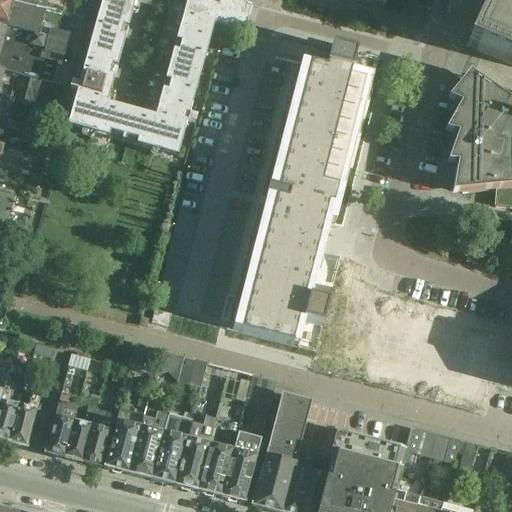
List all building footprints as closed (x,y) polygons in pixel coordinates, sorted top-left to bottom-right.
[(4,0),(0,0),(0,28),(44,39),(53,41),(76,47),(78,47),(84,20),(65,15),(4,0)] [(4,0),(65,15),(69,0),(4,0)] [(181,18),(168,64),(153,119),(105,105),(134,0),(101,0),(65,129),(175,160),(212,27),(181,18)] [(243,35),(243,34),(250,7),(223,0),(186,0),(181,18),(212,27),(243,35)] [(355,0),(356,0),(360,1),(359,1),(365,3),(374,5),(373,6),(383,9),(385,0),(355,0)] [(511,0),(490,0),(488,3),(479,19),(472,34),(465,48),(511,67),(511,0)] [(46,63),(39,60),(44,39),(0,28),(0,72),(2,74),(29,81),(41,84),(46,63)] [(274,202),(240,335),(291,348),(296,325),(319,331),(325,308),(302,302),(326,209),(331,211),(364,82),(348,78),(354,56),(330,50),(328,57),(279,43),(274,61),(294,66),(294,64),(307,68),(276,195),(265,193),(264,199),(274,202)] [(451,197),(485,193),(487,193),(487,191),(494,192),(494,193),(511,190),(511,179),(510,169),(510,157),(510,151),(510,145),(511,134),(511,133),(511,103),(501,100),(468,77),(447,102),(459,108),(444,134),(456,138),(446,166),(456,167),(451,197)] [(29,81),(23,105),(57,114),(65,90),(41,84),(29,81)] [(0,123),(5,124),(11,101),(0,98),(0,123)] [(35,157),(0,147),(0,159),(31,168),(35,157)] [(511,179),(511,190),(494,193),(493,209),(511,210),(511,179)] [(0,234),(4,236),(14,199),(0,195),(0,234)] [(154,313),(151,325),(166,329),(169,317),(154,313)] [(147,322),(140,320),(139,327),(145,329),(147,322)] [(132,347),(126,369),(123,378),(137,382),(146,351),(132,347)] [(71,358),(66,378),(65,380),(75,382),(78,370),(87,372),(89,363),(71,358)] [(181,360),(172,358),(166,376),(176,379),(181,360)] [(0,402),(9,370),(9,369),(11,363),(11,362),(2,360),(0,367),(0,402)] [(89,363),(87,372),(87,373),(94,375),(96,368),(107,372),(108,367),(89,363)] [(190,375),(187,388),(200,391),(205,367),(193,363),(190,375)] [(126,369),(116,366),(114,366),(112,375),(123,378),(126,369)] [(497,367),(495,376),(511,380),(511,369),(506,370),(497,367)] [(0,402),(0,443),(7,445),(17,408),(8,406),(18,372),(9,370),(0,402)] [(245,402),(269,408),(275,385),(252,379),(245,402)] [(47,447),(45,455),(63,460),(73,423),(77,408),(67,405),(70,397),(61,394),(59,402),(58,404),(56,415),(54,418),(52,429),(51,433),(48,443),(47,447)] [(25,450),(33,422),(40,397),(31,395),(27,411),(17,408),(7,445),(25,450)] [(294,466),(295,461),(310,404),(281,397),(264,458),(294,466)] [(81,464),(95,413),(98,401),(90,399),(87,410),(82,426),(73,423),(63,460),(81,464)] [(143,420),(127,476),(150,482),(167,419),(156,417),(156,416),(157,414),(145,411),(143,420)] [(81,464),(99,469),(111,423),(102,421),(104,415),(95,413),(81,464)] [(104,470),(127,476),(143,420),(119,413),(104,470)] [(167,419),(150,482),(173,488),(190,425),(182,423),(183,417),(169,413),(167,419)] [(190,425),(173,488),(196,494),(209,447),(213,433),(215,423),(204,420),(202,429),(190,425)] [(390,511),(392,505),(395,493),(402,466),(411,431),(410,431),(405,451),(326,430),(315,467),(328,470),(325,478),(316,511),(390,511)] [(209,447),(196,494),(219,500),(232,453),(236,437),(225,434),(224,435),(224,436),(213,433),(209,447)] [(429,460),(435,438),(420,434),(415,456),(429,460)] [(243,507),(260,443),(236,437),(232,453),(219,500),(243,507)] [(435,438),(429,460),(442,464),(448,442),(435,438)] [(458,444),(455,456),(461,458),(457,477),(469,481),(472,470),(469,469),(475,449),(458,444)] [(283,511),(295,466),(294,466),(264,458),(251,509),(264,511),(283,511)] [(304,464),(295,461),(294,466),(295,466),(283,511),(316,511),(325,478),(302,472),(304,464)] [(504,465),(501,476),(507,478),(510,467),(504,465)] [(390,511),(416,511),(401,508),(404,496),(395,493),(392,505),(390,511)] [(419,500),(416,511),(440,511),(442,506),(419,500)]
